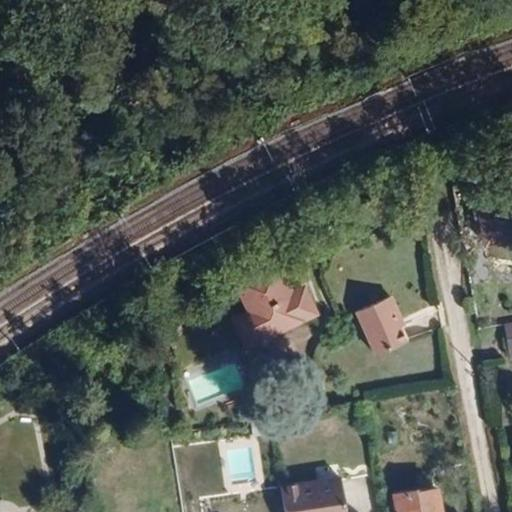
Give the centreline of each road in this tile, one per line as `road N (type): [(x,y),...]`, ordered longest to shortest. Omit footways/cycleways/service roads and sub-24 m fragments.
road 1 (residential): [(316,242),(438,192),(492,511)]
road 2 (unknown): [(387,0),(239,74),(0,213)]
